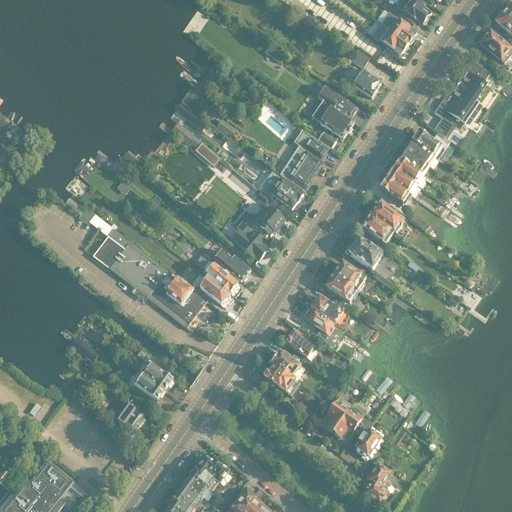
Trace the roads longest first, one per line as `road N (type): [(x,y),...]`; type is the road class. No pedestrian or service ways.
road 1 (tertiary): [(228,368),(477,0)]
road 2 (residential): [(228,368),(356,483)]
road 3 (unclassified): [(125,511),(105,481),(16,411)]
road 4 (unknown): [(419,82),(303,0)]
road 5 (residential): [(195,418),(300,511)]
